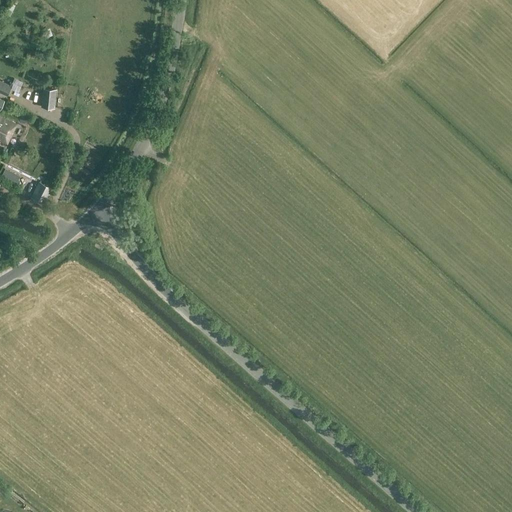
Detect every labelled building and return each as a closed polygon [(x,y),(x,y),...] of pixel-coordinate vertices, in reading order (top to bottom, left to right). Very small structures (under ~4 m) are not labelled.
[(0,92),(8,96),(12,85),(0,80),(0,92)] [(43,88),(41,107),(55,108),(56,89),(43,88)] [(0,140),(7,144),(16,125),(0,116),(0,140)] [(14,172),(10,179),(17,182),(20,176),(14,172)] [(44,204),(52,188),(46,185),(39,181),(31,197),(44,204)]
